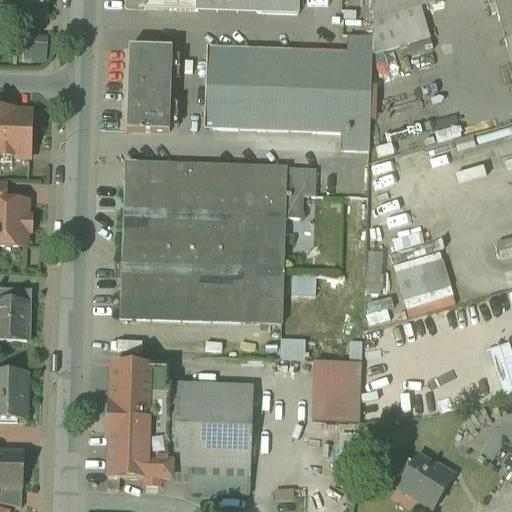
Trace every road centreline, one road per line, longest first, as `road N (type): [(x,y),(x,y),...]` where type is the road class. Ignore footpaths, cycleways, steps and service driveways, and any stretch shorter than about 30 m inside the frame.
road 1 (residential): [(82,89),(65,511)]
road 2 (unknown): [(66,478),(187,488),(231,511)]
